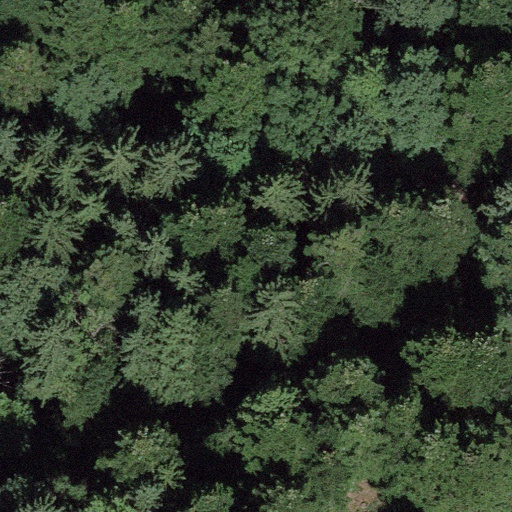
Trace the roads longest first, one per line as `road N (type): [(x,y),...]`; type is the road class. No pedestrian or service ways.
road 1 (track): [(0,504),(511,353)]
road 2 (track): [(0,155),(511,198)]
